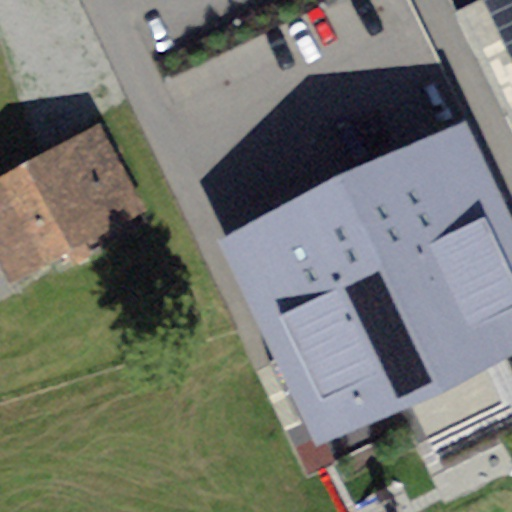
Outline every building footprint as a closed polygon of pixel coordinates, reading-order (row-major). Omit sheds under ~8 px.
[(359,50),(390,129),(456,102),(414,0),(336,0),(314,9),(335,60),(359,50)] [(511,0),(487,0),(511,51),(511,0)] [(249,116),(214,63),(173,90),(208,143),(249,116)] [(511,194),(466,104),(214,230),(319,439),(511,342),(511,194)] [(94,146),(0,197),(0,261),(14,286),(134,220),(94,146)]
